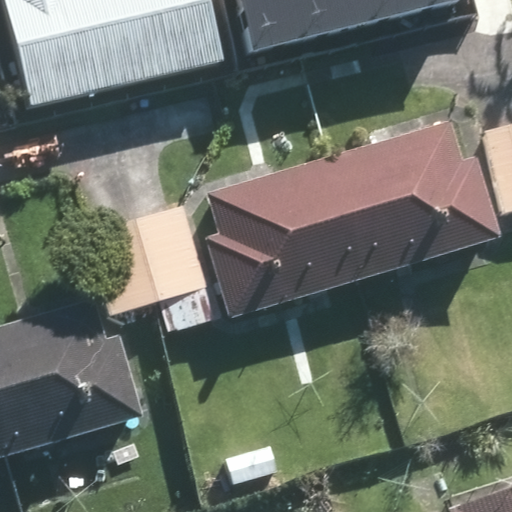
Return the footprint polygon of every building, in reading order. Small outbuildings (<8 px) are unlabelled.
[(0,0),(0,23),(25,114),(210,63),(192,0),(0,0)] [(511,210),(511,117),(476,126),(499,214),(511,210)] [(223,321),(488,243),(463,159),(448,163),(436,125),(201,194),(212,233),(198,237),(223,321)] [(199,286),(177,209),(85,236),(107,312),(199,286)] [(0,461),(137,424),(114,342),(99,346),(87,304),(0,327),(0,461)] [(511,511),(511,488),(441,511),(511,511)]
